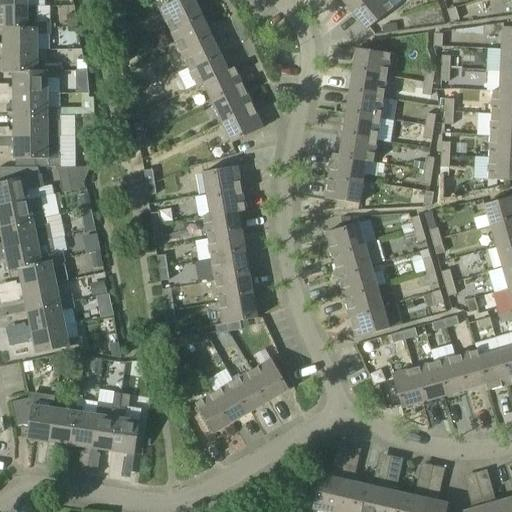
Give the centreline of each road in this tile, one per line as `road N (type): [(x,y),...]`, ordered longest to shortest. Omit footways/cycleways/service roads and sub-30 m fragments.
road 1 (residential): [(335,409),(284,255),(283,208),(307,56),(300,28),(278,0)]
road 2 (residential): [(335,409),(175,503),(36,487),(4,511)]
road 3 (residential): [(511,443),(440,449),(335,409)]
